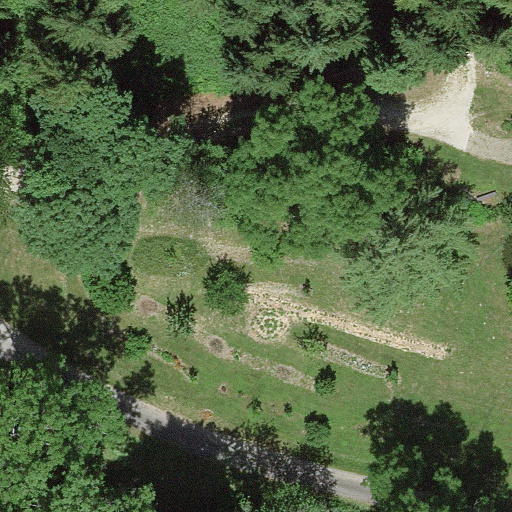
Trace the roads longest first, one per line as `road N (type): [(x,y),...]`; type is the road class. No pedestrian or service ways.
road 1 (track): [(511,93),(366,122),(46,163),(0,198)]
road 2 (residential): [(451,511),(265,460),(0,335)]
